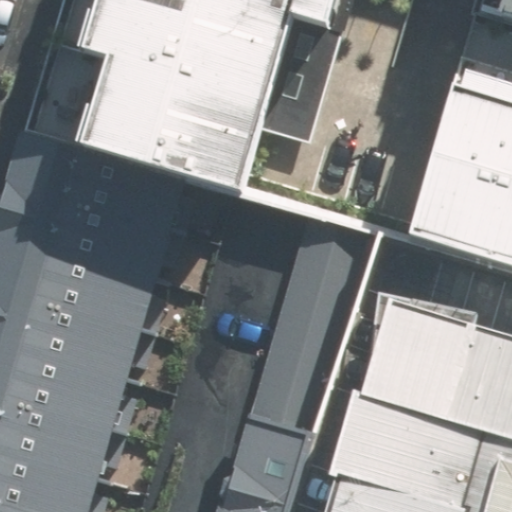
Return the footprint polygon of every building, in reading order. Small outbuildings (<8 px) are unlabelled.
[(101,0),(86,50),(107,57),(80,145),(244,195),(300,16),(324,23),(330,0),(101,0)] [(511,67),(457,50),(403,225),(511,258),(511,67)] [(90,511),(187,180),(44,138),(0,288),(0,511),(90,511)] [(306,225),(220,511),(283,511),(365,243),(306,225)] [(511,511),(511,335),(377,294),(309,511),(511,511)]
